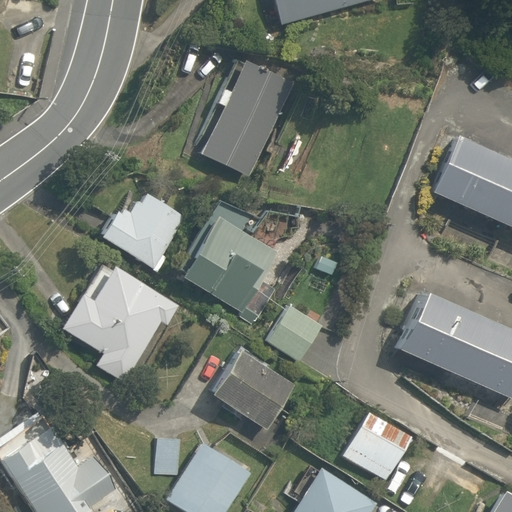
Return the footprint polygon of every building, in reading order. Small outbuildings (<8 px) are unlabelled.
[(269,0),(275,22),(364,0),(269,0)] [(289,81),(238,61),(228,86),(217,82),(208,104),(219,108),(200,157),(251,177),(289,81)] [(511,154),(447,125),(418,188),(511,230),(511,154)] [(160,250),(183,212),(127,177),(93,233),(154,270),(165,253),(160,250)] [(217,215),(209,210),(173,270),(237,308),(272,248),(235,226),(241,215),(223,204),(217,215)] [(89,363),(117,383),(157,324),(163,328),(179,305),(103,253),(56,321),(98,350),(89,363)] [(325,309),(283,286),(254,338),(297,361),(325,309)] [(511,393),(511,330),(416,287),(388,348),(508,402),(511,393)] [(295,378),(230,344),(201,399),(266,433),(295,378)] [(413,433),(367,403),(336,451),(382,481),(413,433)] [(68,450),(43,414),(0,443),(0,463),(33,511),(92,511),(88,506),(120,484),(87,437),(68,450)] [(176,439),(149,437),(147,473),(175,474),(176,439)] [(178,511),(222,511),(246,471),(198,443),(163,503),(178,511)] [(380,505),(311,457),(273,511),(375,511),(380,505)] [(511,511),(511,490),(501,485),(486,511),(511,511)]
